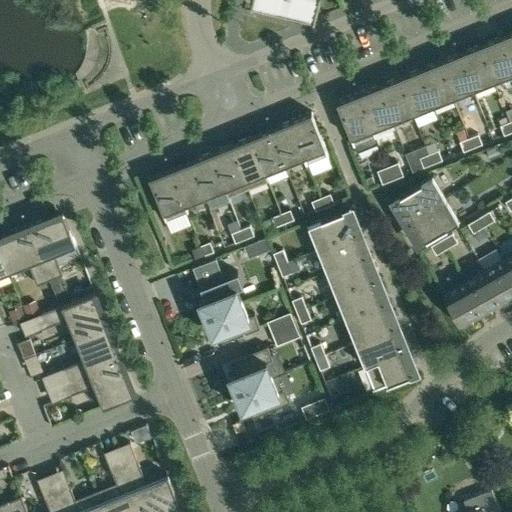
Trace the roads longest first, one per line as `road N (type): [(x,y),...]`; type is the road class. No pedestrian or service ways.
road 1 (residential): [(218,501),(389,431),(511,327)]
road 2 (residential): [(232,116),(511,4)]
road 3 (residential): [(174,393),(86,174)]
road 4 (residential): [(406,0),(216,76)]
road 5 (residential): [(216,76),(70,134)]
road 6 (residential): [(86,174),(232,116)]
road 7 (residential): [(174,393),(42,445)]
